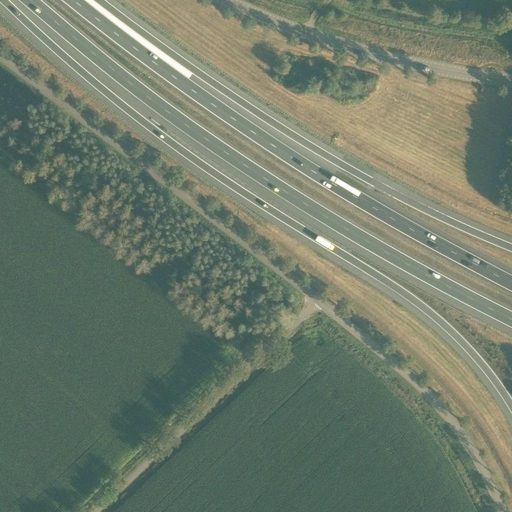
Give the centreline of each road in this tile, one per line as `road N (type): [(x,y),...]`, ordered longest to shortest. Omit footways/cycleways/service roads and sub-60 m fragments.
road 1 (motorway): [(3,0),(157,132),(435,316),(511,404)]
road 2 (motorway): [(28,0),(281,190),(511,321)]
road 3 (motorway): [(511,282),(343,189),(74,0)]
road 4 (motorway): [(511,247),(343,165),(90,0)]
road 5 (tertiary): [(317,300),(0,55)]
road 6 (unclassified): [(94,511),(317,300)]
road 7 (tertiary): [(511,82),(348,47),(227,0)]
road 8 (tertiary): [(501,511),(454,424),(317,300)]
